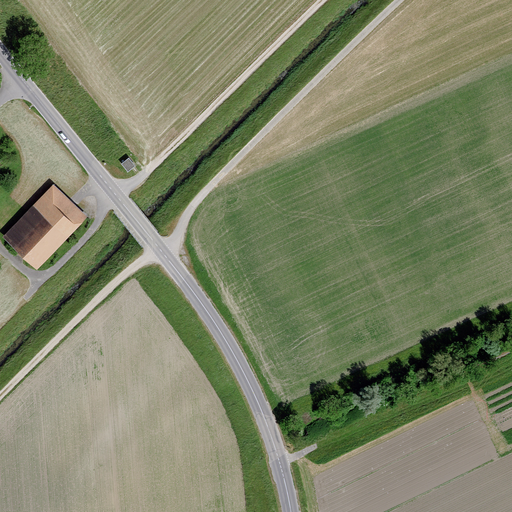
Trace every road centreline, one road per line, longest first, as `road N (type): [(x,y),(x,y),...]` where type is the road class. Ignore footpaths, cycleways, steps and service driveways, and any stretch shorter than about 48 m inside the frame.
road 1 (track): [(0,400),(125,275),(176,236),(195,199),(405,0)]
road 2 (tertiary): [(287,511),(277,454),(230,346),(23,83)]
road 3 (track): [(115,193),(146,173),(324,0)]
